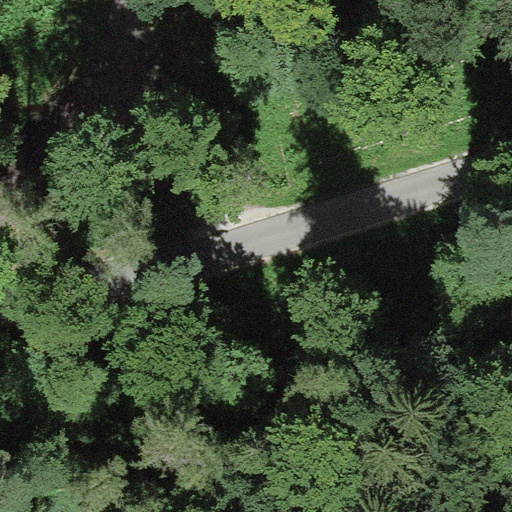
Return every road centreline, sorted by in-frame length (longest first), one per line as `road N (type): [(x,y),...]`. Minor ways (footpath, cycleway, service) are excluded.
road 1 (track): [(0,300),(109,286),(294,235),(511,149)]
road 2 (track): [(0,217),(111,78),(129,0)]
road 3 (track): [(111,78),(179,186),(294,235)]
